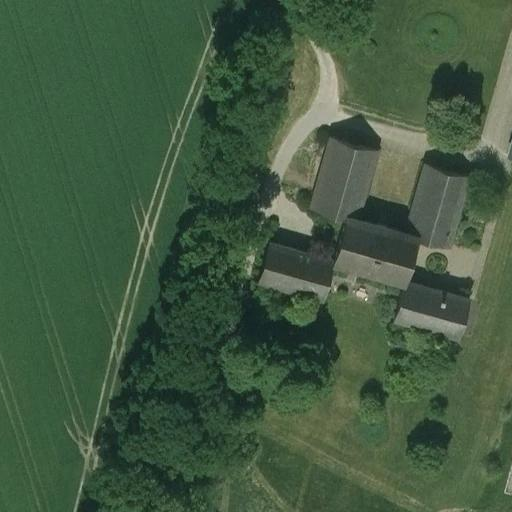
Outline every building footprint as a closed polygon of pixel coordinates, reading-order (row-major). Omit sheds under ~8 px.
[(343,209),(355,212),(375,144),(329,131),(309,201),(343,211),(343,209)] [(416,229),(416,230),(446,239),(465,169),(423,158),(404,226),(416,229)] [(404,226),(355,212),(343,209),(343,211),(331,253),(404,274),(416,230),(416,229),(404,226)] [(320,292),(331,253),(267,236),(256,274),(320,292)] [(467,292),(404,274),(393,313),(456,330),(467,292)]
